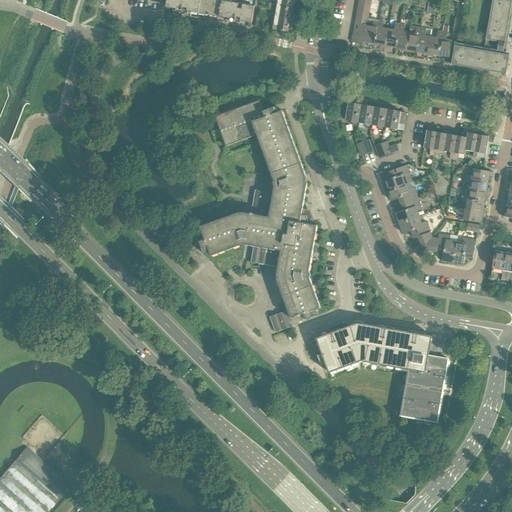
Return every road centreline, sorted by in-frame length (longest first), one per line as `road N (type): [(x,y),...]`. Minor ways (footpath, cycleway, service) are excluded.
road 1 (primary): [(352,511),(0,157)]
road 2 (primary): [(0,208),(302,511)]
road 3 (tertiary): [(509,331),(480,433),(416,511)]
road 4 (tertiary): [(343,180),(319,95),(319,0)]
road 5 (residential): [(477,275),(422,267),(395,245),(368,172)]
road 6 (tertiary): [(374,257),(410,307),(509,331)]
road 7 (tertiary): [(511,305),(423,288),(374,257)]
road 8 (residential): [(368,172),(400,156),(420,111),(461,120)]
